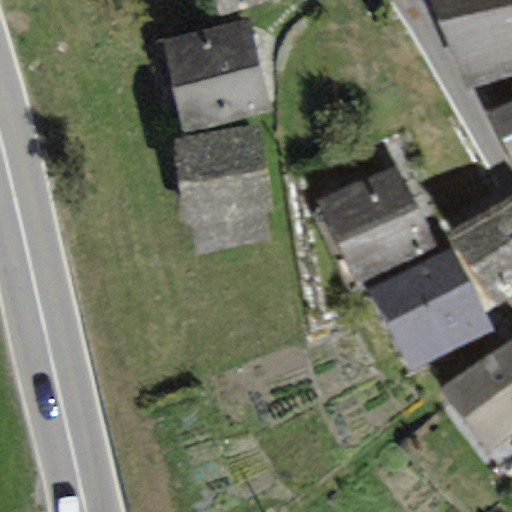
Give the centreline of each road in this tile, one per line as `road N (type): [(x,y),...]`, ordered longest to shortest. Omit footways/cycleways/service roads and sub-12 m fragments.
road 1 (secondary): [(86,511),(0,134)]
road 2 (residential): [(402,0),(511,208)]
